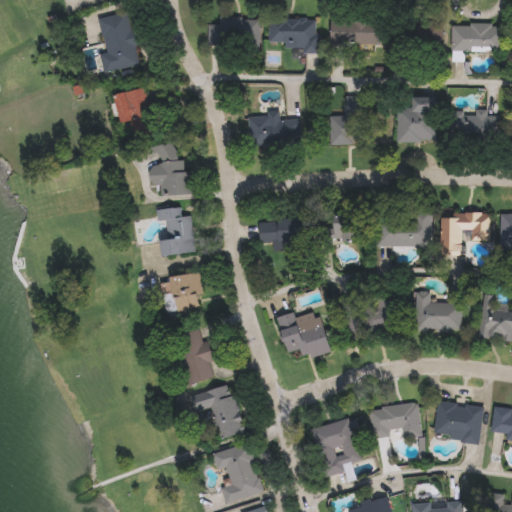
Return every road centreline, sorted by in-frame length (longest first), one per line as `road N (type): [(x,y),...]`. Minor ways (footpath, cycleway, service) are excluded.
road 1 (residential): [(317,511),(238,266),(220,118),(172,0)]
road 2 (residential): [(511,178),(231,190)]
road 3 (residential): [(280,403),(386,369),(511,374)]
